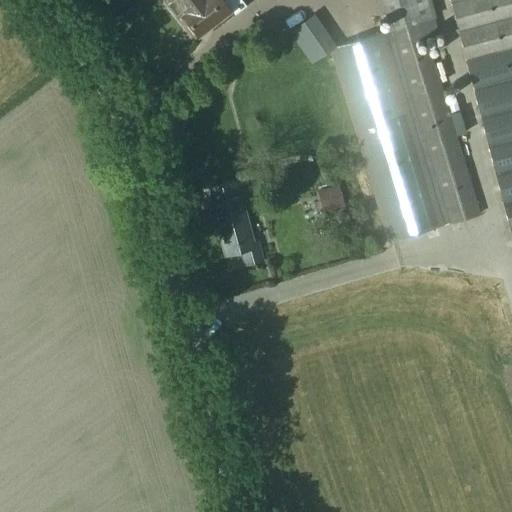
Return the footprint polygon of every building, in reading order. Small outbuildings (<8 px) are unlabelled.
[(182,16),(198,35),(216,21),(219,25),(231,15),(228,11),(229,11),(220,0),(164,0),(179,18),(182,16)] [(380,0),(389,31),(448,223),(478,214),(426,36),(439,33),(429,0),(380,0)] [(511,0),(448,0),(511,238),(511,0)] [(312,62),(329,51),(310,20),(292,32),(312,62)] [(330,48),(389,241),(448,223),(389,31),(330,48)] [(215,215),(218,225),(225,255),(241,251),(244,265),(264,261),(258,240),(255,241),(245,208),(251,207),(246,185),(243,187),(241,179),(204,189),(210,216),(215,215)] [(338,184),(316,190),(322,211),(343,205),(338,184)]
